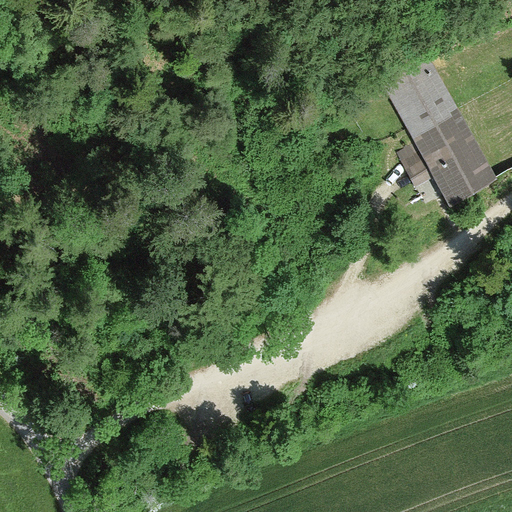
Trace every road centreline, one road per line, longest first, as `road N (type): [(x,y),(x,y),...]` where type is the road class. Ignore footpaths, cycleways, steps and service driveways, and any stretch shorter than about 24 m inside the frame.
road 1 (track): [(52,473),(369,308),(511,201)]
road 2 (unclassified): [(71,511),(37,441),(0,401)]
